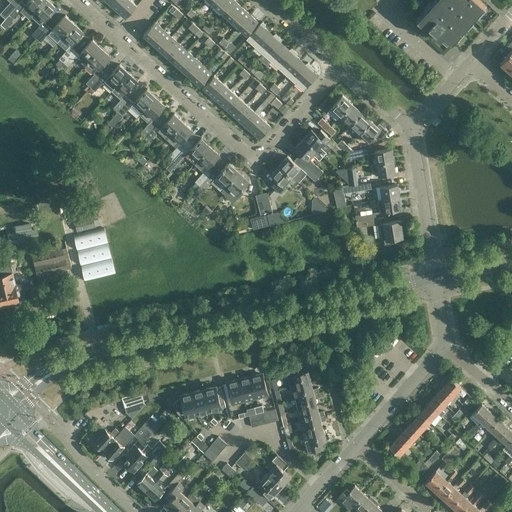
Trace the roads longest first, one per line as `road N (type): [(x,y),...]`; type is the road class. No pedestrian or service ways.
road 1 (tertiary): [(52,373),(431,276)]
road 2 (residential): [(340,70),(273,146),(252,153),(77,0)]
road 3 (residential): [(431,276),(410,128)]
road 4 (residential): [(355,441),(441,346)]
